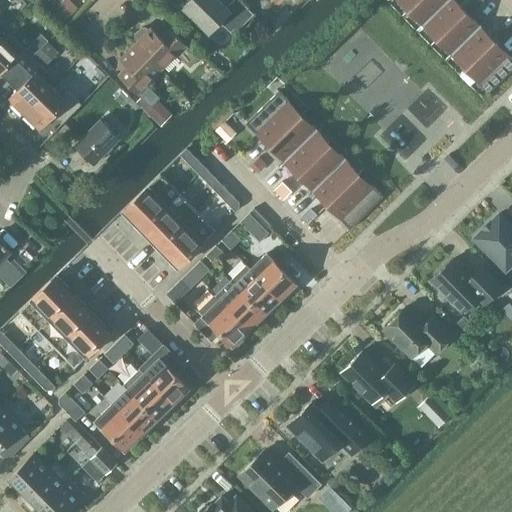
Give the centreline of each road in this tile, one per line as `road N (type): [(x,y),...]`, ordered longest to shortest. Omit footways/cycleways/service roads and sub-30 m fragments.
road 1 (residential): [(344,281),(425,221),(511,135)]
road 2 (residential): [(233,391),(97,252)]
road 3 (residential): [(344,281),(221,155)]
road 4 (residential): [(105,511),(233,391)]
road 5 (residential): [(233,391),(344,281)]
